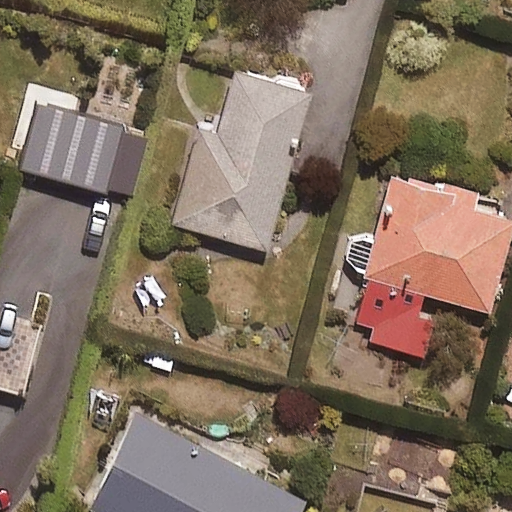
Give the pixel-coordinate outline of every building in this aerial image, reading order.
[(315,93),(240,69),(222,128),(201,122),(170,220),(265,250),(315,93)] [(139,134),(100,123),(82,187),(121,198),(139,134)] [(423,353),(432,319),(422,316),(428,292),(492,309),(511,232),(511,216),(474,206),(477,197),(394,175),(356,321),(374,326),(370,339),(423,353)] [(41,326),(0,315),(0,388),(24,394),(41,326)] [(301,511),(310,495),(137,413),(91,510),(94,511),(301,511)]
